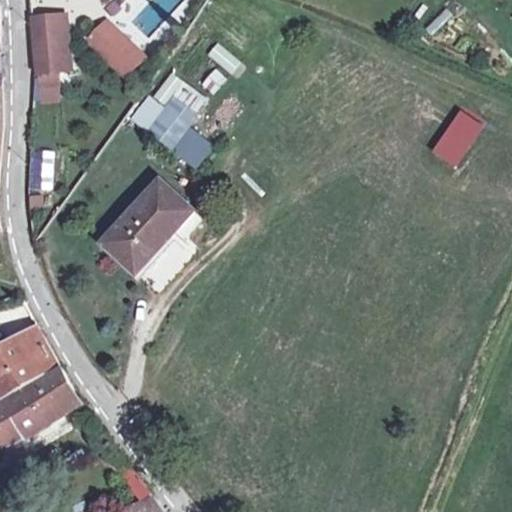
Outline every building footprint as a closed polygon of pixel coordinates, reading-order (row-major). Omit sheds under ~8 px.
[(65,20),(33,23),(37,78),(69,75),(65,20)] [(109,24),(93,44),(132,76),(148,57),(109,24)] [(206,57),(233,73),(242,59),(215,43),(206,57)] [(214,68),(200,84),(213,94),(226,78),(214,68)] [(154,135),(174,150),(199,117),(178,102),(154,135)] [(50,191),(55,151),(33,149),(28,188),(50,191)] [(107,245),(140,276),(196,214),(163,184),(107,245)] [(27,337),(13,345),(0,353),(0,392),(6,403),(0,406),(0,447),(2,451),(81,402),(62,371),(38,330),(27,337)] [(9,338),(13,345),(27,337),(23,330),(9,338)]
